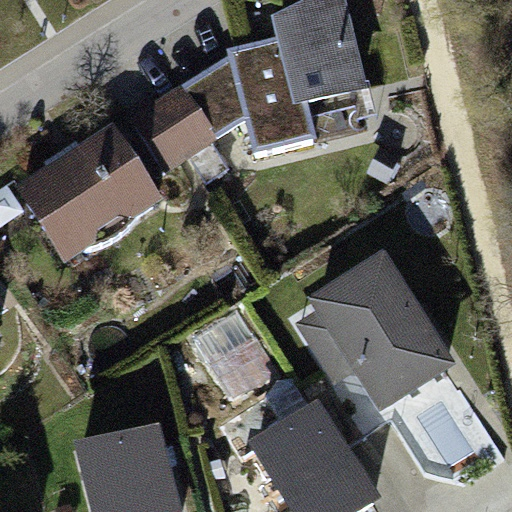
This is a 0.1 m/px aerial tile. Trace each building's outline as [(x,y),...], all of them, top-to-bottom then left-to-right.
[(236,64),(188,94),(219,145),(252,125),(258,159),(316,146),(308,109),(363,95),(338,0),(332,0),(283,26),(288,44),(235,57),(236,64)] [(219,145),(188,94),(137,126),(169,177),(194,161),(214,148),(219,145)] [(116,137),(25,196),(69,267),(87,255),(104,253),(121,246),(134,234),(142,219),(161,207),(116,137)] [(214,148),(194,161),(210,187),(230,173),(214,148)] [(386,269),(322,309),(387,410),(451,370),(386,269)] [(319,416),(260,454),(297,511),(368,511),(377,507),(319,416)] [(176,511),(157,438),(84,456),(98,511),(176,511)]
